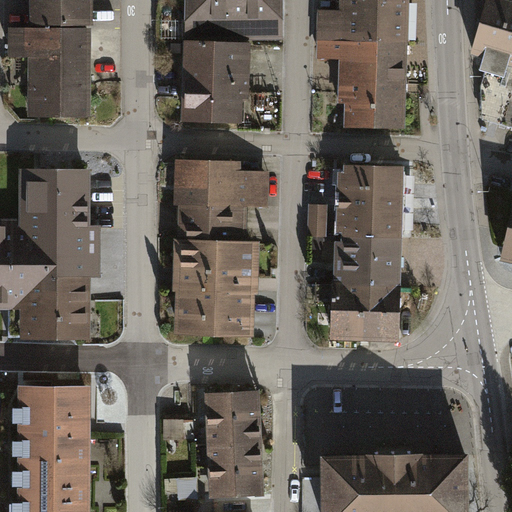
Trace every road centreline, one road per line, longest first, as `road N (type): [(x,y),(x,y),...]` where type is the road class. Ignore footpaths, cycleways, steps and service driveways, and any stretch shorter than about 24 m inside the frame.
road 1 (residential): [(290,368),(300,0)]
road 2 (residential): [(138,0),(146,367)]
road 3 (tertiary): [(448,0),(472,294)]
road 4 (residential): [(290,368),(406,367),(463,352)]
road 5 (tertiary): [(463,352),(489,404),(499,511)]
road 6 (residential): [(0,362),(146,367)]
road 7 (residential): [(146,367),(290,368)]
road 8 (residential): [(146,367),(146,511)]
road 9 (residential): [(287,511),(290,368)]
